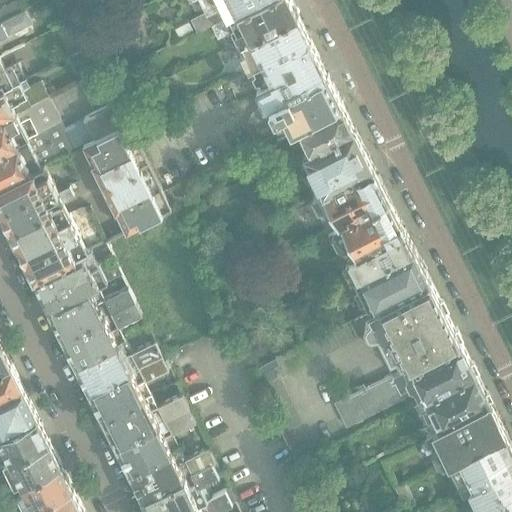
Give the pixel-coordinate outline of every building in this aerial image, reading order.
[(0,20),(27,8),(22,0),(15,0),(0,8),(0,20)] [(229,16),(260,0),(209,0),(211,2),(214,0),(221,0),(225,6),(220,8),(219,7),(218,6),(217,6),(215,6),(191,18),(197,31),(214,23),(229,16)] [(236,44),(298,13),(299,13),(291,0),(260,0),(229,16),(214,23),(220,36),(230,31),(236,44)] [(0,36),(8,33),(9,34),(34,22),(27,8),(0,20),(0,36)] [(251,68),(311,39),(298,13),(236,44),(249,69),(251,68)] [(325,69),(323,65),(324,64),(311,39),(251,68),(259,84),(256,88),(261,98),(264,104),(328,73),(325,69)] [(103,68),(91,45),(81,50),(93,74),(101,69),(103,68)] [(0,90),(13,83),(0,56),(0,90)] [(111,85),(134,74),(129,65),(106,76),(111,85)] [(115,93),(111,85),(106,76),(101,69),(93,74),(79,80),(92,105),(109,96),(115,93)] [(300,125),(343,103),(328,73),(264,104),(279,135),(300,125)] [(0,118),(22,108),(49,94),(42,80),(24,89),(20,80),(13,83),(0,90),(0,118)] [(139,91),(134,81),(123,86),(128,96),(139,91)] [(164,192),(131,127),(118,100),(115,93),(109,96),(112,103),(65,126),(76,148),(84,144),(127,229),(172,208),(164,192)] [(0,158),(65,126),(49,94),(22,108),(0,118),(0,158)] [(141,114),(135,98),(127,101),(134,116),(141,114)] [(354,126),(343,103),(300,125),(311,148),(354,126)] [(0,185),(45,164),(64,154),(76,148),(65,126),(0,158),(0,185)] [(374,165),(369,156),(355,128),(354,126),(311,148),(304,151),(323,190),(374,165)] [(56,198),(55,193),(58,191),(45,164),(0,185),(0,205),(11,227),(55,205),(52,200),(56,198)] [(390,197),(380,177),(374,165),(323,190),(313,195),(330,228),(334,225),(390,197)] [(75,195),(70,185),(58,191),(55,193),(56,198),(52,200),(55,205),(63,201),(63,202),(64,201),(75,195)] [(414,246),(410,238),(406,230),(407,230),(401,218),(400,218),(390,197),(334,225),(333,233),(338,242),(345,247),(343,251),(346,256),(349,257),(343,260),(353,278),(391,257),(414,246)] [(88,249),(70,212),(66,205),(64,201),(63,202),(63,201),(55,205),(11,227),(13,231),(35,276),(88,249)] [(177,241),(175,235),(183,231),(175,215),(172,208),(127,229),(107,239),(106,240),(114,256),(121,274),(141,264),(136,254),(157,244),(160,250),(177,241)] [(431,279),(414,246),(391,257),(353,278),(358,288),(355,290),(361,302),(365,300),(369,310),(391,298),(431,279)] [(43,291),(99,263),(92,248),(88,249),(35,276),(43,291)] [(100,285),(121,274),(114,256),(99,263),(43,291),(51,307),(52,309),(100,285)] [(65,335),(150,293),(147,286),(152,284),(145,269),(144,270),(141,264),(121,274),(128,285),(106,297),(100,285),(52,309),(65,335)] [(445,308),(442,300),(441,299),(431,279),(391,298),(369,310),(367,312),(370,318),(366,322),(364,326),(369,334),(373,336),(379,335),(381,339),(445,308)] [(125,337),(119,325),(142,313),(148,326),(166,318),(158,300),(154,301),(150,293),(65,335),(78,361),(125,337)] [(397,370),(460,337),(458,333),(456,328),(455,328),(446,309),(445,308),(381,339),(391,361),(392,360),(394,364),(397,370)] [(90,386),(162,351),(178,343),(166,318),(148,326),(155,339),(132,351),(125,337),(78,361),(90,386)] [(419,401),(478,373),(477,371),(472,360),(471,360),(460,339),(461,338),(460,337),(397,370),(391,374),(389,375),(334,402),(346,426),(391,403),(408,395),(410,390),(414,391),(419,401)] [(0,369),(12,364),(0,339),(0,369)] [(152,391),(146,379),(169,367),(162,351),(90,386),(104,415),(152,391)] [(0,400),(24,389),(12,364),(0,369),(0,400)] [(432,429),(491,400),(486,389),(486,390),(478,373),(419,401),(432,429)] [(0,435),(38,417),(24,389),(0,400),(0,435)] [(118,442),(189,406),(182,392),(158,404),(152,391),(104,415),(118,442)] [(443,464),(452,460),(507,433),(497,414),(498,414),(491,400),(432,429),(427,432),(443,464)] [(186,457),(179,444),(174,432),(196,421),(189,406),(118,442),(145,496),(212,462),(216,461),(208,446),(186,457)] [(0,465),(50,440),(38,417),(0,435),(0,465)] [(465,490),(511,466),(511,443),(507,433),(452,460),(466,488),(465,489),(465,490)] [(14,486),(21,483),(61,463),(50,440),(0,465),(0,483),(4,492),(14,486)] [(177,511),(208,497),(202,485),(219,476),(212,462),(145,496),(152,511),(177,511)] [(26,510),(73,487),(61,463),(21,483),(24,490),(16,494),(25,511),(26,510)] [(498,511),(511,505),(511,466),(465,490),(468,496),(473,494),(482,511),(498,511)] [(416,505),(405,481),(395,486),(406,510),(416,505)] [(26,511),(72,511),(83,507),(73,487),(26,510),(26,511)] [(214,511),(232,503),(225,488),(208,497),(177,511),(214,511)]
